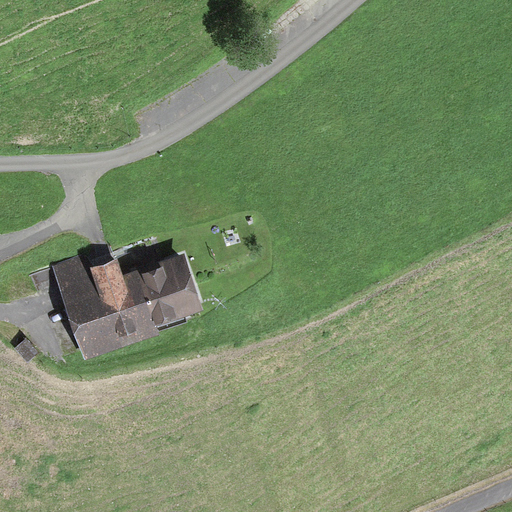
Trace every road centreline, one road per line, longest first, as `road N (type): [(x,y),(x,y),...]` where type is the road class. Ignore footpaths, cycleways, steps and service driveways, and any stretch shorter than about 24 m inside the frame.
road 1 (track): [(354,0),(250,82),(145,149),(80,163),(0,166)]
road 2 (track): [(80,163),(68,215),(0,253)]
